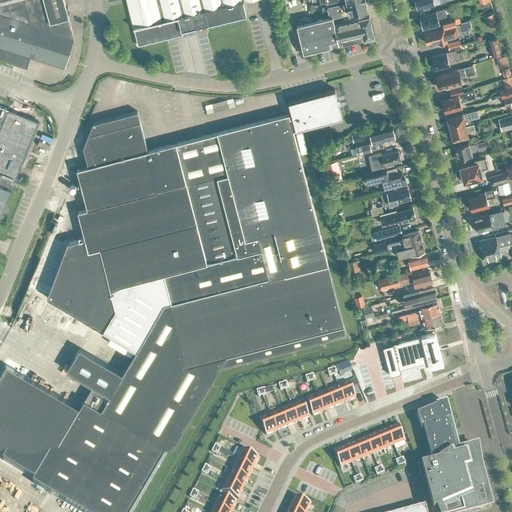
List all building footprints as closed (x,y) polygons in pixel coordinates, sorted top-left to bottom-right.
[(0,0),(0,57),(26,66),(30,55),(64,67),(74,37),(72,36),(73,34),(63,0),(0,0)] [(126,0),(138,44),(175,35),(174,31),(181,29),(181,30),(246,14),(243,0),(244,0),(126,0)] [(343,0),(344,2),(327,6),(330,15),(330,16),(332,16),(350,12),(352,13),(354,12),(355,10),(367,8),(365,0),(343,0)] [(414,0),(417,8),(432,4),(435,3),(433,0),(414,0)] [(422,28),(439,23),(437,17),(445,14),(443,8),(435,10),(436,11),(419,16),(422,28)] [(321,17),(297,23),(303,51),(373,35),(368,14),(334,22),(332,16),(330,16),(330,15),(321,17)] [(464,27),(461,15),(455,17),(458,29),(464,27)] [(442,21),(443,27),(456,24),(454,17),(442,21)] [(443,28),(424,33),(426,42),(438,39),(439,42),(447,40),(446,37),(458,34),(457,31),(456,25),(443,28)] [(492,55),(501,53),(497,37),(488,39),(492,55)] [(461,46),(459,38),(447,42),(449,50),(461,46)] [(434,69),(449,65),(448,61),(458,58),(455,49),(445,51),(446,52),(430,56),(431,57),(430,59),(431,62),(432,62),(434,69)] [(509,64),(506,53),(497,56),(499,66),(509,64)] [(467,75),(474,73),(475,71),(473,63),(464,66),(450,70),(451,72),(436,76),(437,81),(436,82),(437,85),(438,85),(439,87),(445,85),(445,87),(458,84),(457,82),(461,81),(460,75),(466,73),(467,75)] [(504,76),(511,75),(508,67),(502,68),(504,76)] [(511,84),(511,77),(511,75),(502,78),(505,87),(511,84)] [(461,86),(450,89),(451,95),(452,95),(463,92),(461,86)] [(499,89),(501,97),(511,94),(511,93),(510,86),(499,89)] [(5,363),(0,372),(0,444),(10,450),(3,462),(35,481),(33,485),(79,511),(133,511),(219,366),(346,333),(343,323),(327,262),(298,148),(297,148),(292,129),(342,115),(335,88),(288,100),(292,115),(289,116),(288,113),(147,149),(137,110),(93,122),(83,146),(88,165),(76,167),(87,207),(77,210),(84,237),(67,241),(46,296),(102,329),(103,329),(107,332),(136,349),(122,372),(79,347),(66,369),(92,385),(109,395),(101,408),(84,398),(79,406),(5,363)] [(463,92),(452,95),(452,96),(442,99),(443,104),(442,105),(443,108),(444,108),(445,111),(461,106),(458,97),(461,96),(462,100),(475,96),(473,88),(464,91),(464,92),(463,92)] [(511,95),(503,98),(505,105),(511,103),(511,95)] [(0,215),(11,188),(7,186),(10,179),(14,180),(38,121),(0,105),(0,215)] [(450,129),(465,125),(463,119),(467,118),(467,119),(479,116),(477,109),(447,117),(447,118),(446,119),(447,125),(449,124),(450,129)] [(501,129),(511,126),(511,113),(498,117),(501,129)] [(465,125),(450,129),(451,133),(449,133),(451,139),(453,138),(453,140),(468,136),(466,132),(474,130),(473,123),(465,125)] [(395,136),(392,125),(369,130),(351,134),(353,140),(370,135),(372,142),(395,136)] [(489,148),(487,139),(477,141),(477,142),(469,144),(468,143),(453,147),(456,158),(471,155),(470,149),(478,147),(479,150),(489,148)] [(371,149),(369,141),(355,145),(357,153),(371,149)] [(370,153),(368,154),(369,161),(371,169),(384,166),(384,164),(401,160),(398,149),(381,153),(380,152),(380,151),(370,153)] [(464,181),(481,177),(479,169),(487,167),(484,157),(474,159),(475,163),(460,167),(462,174),(460,175),(462,180),(463,180),(464,181)] [(325,163),(328,175),(339,172),(335,160),(325,163)] [(399,172),(397,166),(380,171),(379,170),(365,174),(367,184),(382,180),(384,188),(406,182),(404,173),(402,174),(402,171),(399,172)] [(491,184),(509,179),(507,170),(489,175),(491,184)] [(500,194),(511,191),(508,181),(498,184),(500,194)] [(331,192),(338,190),(336,182),(329,184),(331,192)] [(383,204),(410,197),(407,185),(380,192),(383,204)] [(471,209),(488,205),(486,197),(494,195),(492,187),(484,189),(485,191),(478,193),(478,194),(468,197),(469,202),(468,204),(469,207),(471,208),(471,209)] [(503,204),(511,201),(511,195),(501,198),(503,204)] [(381,203),(380,196),(368,198),(370,206),(381,203)] [(372,214),(384,211),(382,204),(370,207),(372,214)] [(415,217),(413,206),(396,211),(396,208),(379,212),(382,223),(397,219),(398,222),(415,217)] [(473,219),(472,220),(473,224),(475,224),(476,229),(485,227),(486,229),(505,224),(503,216),(501,209),(488,212),(489,214),(473,218),(473,219)] [(344,219),(342,211),(336,212),(338,221),(344,219)] [(375,239),(402,232),(399,224),(373,231),(374,235),(370,236),(371,240),(375,238),(375,239)] [(375,252),(396,247),(421,240),(419,230),(402,234),(403,239),(387,243),(386,240),(373,243),(375,252)] [(511,241),(511,239),(510,231),(496,235),(478,239),(481,250),(508,243),(511,241)] [(421,240),(396,247),(399,257),(407,255),(424,250),(421,240)] [(508,243),(481,250),(483,258),(487,256),(488,259),(501,256),(500,253),(501,253),(501,251),(508,249),(507,247),(509,247),(508,243)] [(350,255),(349,246),(342,247),(344,256),(350,255)] [(427,263),(425,252),(381,264),(382,269),(398,265),(409,262),(410,267),(427,263)] [(350,271),(361,269),(358,258),(348,260),(350,271)] [(412,274),(411,269),(377,278),(380,288),(413,279),(414,285),(432,280),(429,269),(412,274)] [(405,306),(419,302),(437,298),(434,287),(403,295),(405,306)] [(357,306),(365,304),(362,294),(354,296),(357,306)] [(408,318),(440,310),(437,300),(419,304),(420,310),(417,311),(406,313),(408,318)] [(365,317),(374,314),(371,304),(363,306),(365,317)] [(440,310),(408,318),(410,324),(420,321),(419,319),(422,318),(424,326),(443,321),(440,310)] [(409,325),(407,319),(399,321),(401,327),(409,325)] [(443,363),(435,332),(399,341),(400,345),(394,346),(400,369),(428,361),(430,367),(443,363)] [(355,400),(349,383),(338,388),(345,405),(345,404),(355,400)] [(345,405),(338,388),(327,392),(334,409),(344,404),(344,405),(345,405)] [(334,409),(327,392),(316,397),(323,413),(324,413),(334,409)] [(323,413),(316,397),(306,401),(312,418),(323,413)] [(309,419),(302,403),(291,407),(298,424),(298,423),(309,419)] [(458,453),(449,423),(451,422),(447,405),(436,408),(436,410),(417,418),(422,430),(424,429),(433,466),(432,466),(429,461),(417,464),(422,482),(425,482),(432,511),(480,511),(491,509),(480,468),(477,448),(458,453)] [(298,424),(291,407),(281,411),(287,428),(288,428),(298,424)] [(287,428),(281,411),(270,416),(277,432),(287,428)] [(277,432),(270,416),(259,420),(266,437),(276,432),(277,433),(277,432)] [(404,443),(397,426),(386,431),(393,447),(404,443)] [(393,447),(386,431),(376,435),(383,451),(393,447)] [(383,451),(376,435),(365,439),(372,456),(383,451)] [(372,456),(365,439),(355,444),(362,460),(372,456)] [(362,460),(355,444),(344,448),(351,465),(362,460)] [(351,465),(344,448),(333,452),(340,469),(351,465)] [(258,459),(242,451),(237,462),(253,469),(258,459)] [(217,456),(217,457),(229,463),(232,459),(227,457),(219,453),(217,456)] [(253,469),(237,462),(232,472),(248,480),(248,479),(253,470),(253,469)] [(243,489),(248,480),(232,472),(227,482),(243,490),(243,489)] [(238,501),(243,490),(227,482),(222,493),(238,501)] [(232,511),(236,504),(220,496),(215,507),(225,511),(232,511)] [(296,511),(307,511),(311,505),(295,498),(289,508),(296,511)]
